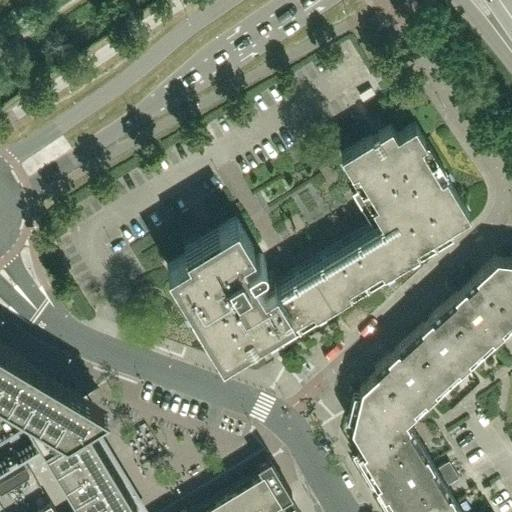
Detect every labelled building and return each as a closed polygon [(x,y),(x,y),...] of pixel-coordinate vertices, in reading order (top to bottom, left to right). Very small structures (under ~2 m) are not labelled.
[(372,92),(366,84),(354,92),(360,100),(372,92)] [(259,254),(258,254),(247,261),(242,252),(253,244),(236,216),(217,227),(221,232),(205,242),(202,237),(200,237),(203,243),(167,265),(190,304),(196,301),(205,316),(200,320),(201,321),(206,318),(215,333),(210,337),(221,355),(250,338),(249,337),(257,332),(264,343),(282,332),(279,327),(295,317),(298,322),(300,321),(297,317),(312,307),(315,312),(351,291),(348,286),(363,276),(367,281),(368,280),(365,275),(381,266),(384,271),(419,250),(416,245),(431,235),(434,240),(436,239),(433,234),(469,212),(446,173),(440,176),(431,160),(436,157),(435,156),(430,159),(421,143),(426,140),(415,122),(396,133),(391,123),(372,135),(371,134),(341,153),(352,171),(357,168),(366,183),(352,192),(373,227),(278,285),(275,280),(263,287),(257,278),(261,276),(256,267),(263,263),(264,262),(265,261),(265,260),(265,258),(265,256),(264,255),(263,255),(262,254),(261,254),(259,254)] [(511,256),(496,254),(476,273),(511,312),(511,256)] [(511,318),(511,312),(476,273),(442,304),(481,347),(511,318)] [(481,347),(442,304),(408,335),(447,378),(481,347)] [(447,378),(408,335),(374,366),(377,369),(414,409),(447,378)] [(0,429),(26,414),(34,428),(40,439),(84,511),(127,511),(139,506),(138,505),(129,490),(120,475),(112,461),(103,447),(94,432),(85,418),(86,417),(108,404),(90,394),(88,393),(80,388),(73,384),(57,374),(41,365),(10,346),(0,340),(0,429)] [(414,409),(377,369),(361,383),(351,424),(365,448),(356,453),(367,472),(420,440),(405,416),(414,409)] [(0,511),(84,511),(40,439),(0,463),(0,511)] [(389,508),(441,476),(420,440),(367,472),(389,508)] [(299,511),(287,492),(281,497),(263,468),(189,511),(299,511)] [(391,511),(462,511),(463,511),(441,476),(389,508),(391,511)]
